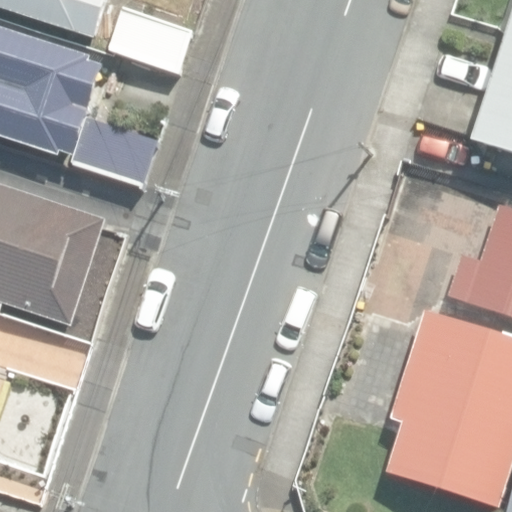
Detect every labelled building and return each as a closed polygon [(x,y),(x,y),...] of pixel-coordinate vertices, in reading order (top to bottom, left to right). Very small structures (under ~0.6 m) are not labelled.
[(0,0),(0,9),(99,42),(112,0),(0,0)] [(112,53),(179,76),(194,34),(127,11),(112,53)] [(511,27),(474,143),(511,155),(511,27)] [(98,60),(0,28),(0,139),(67,161),(69,154),(78,157),(75,165),(148,188),(164,140),(95,118),(111,69),(97,64),(98,60)] [(6,305),(75,328),(110,220),(0,183),(0,313),(3,314),(6,305)] [(390,476),(501,511),(511,476),(511,339),(429,313),(395,420),(407,424),(390,476)]
